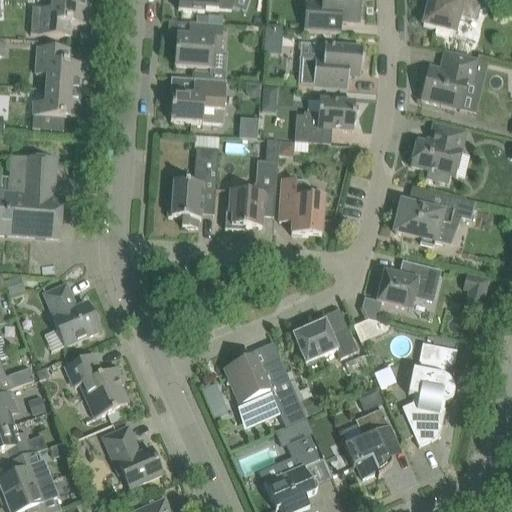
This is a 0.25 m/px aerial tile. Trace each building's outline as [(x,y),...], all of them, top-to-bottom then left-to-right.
[(86,0),(52,0),(52,11),(33,10),(31,37),(70,40),(71,26),(87,28),(88,13),(86,13),(86,0)] [(179,0),(179,13),(199,14),(205,15),(205,12),(219,13),(219,12),(231,12),(234,0),(179,0)] [(307,0),(307,11),(305,34),(320,35),(340,36),(341,23),(355,24),(359,25),(360,15),(360,10),(363,8),(363,0),(307,0)] [(423,28),(443,32),(455,35),(459,19),(478,23),(483,0),(454,0),(454,1),(448,0),(430,0),(427,12),(423,11),(420,23),(424,24),(423,28)] [(209,17),(208,27),(210,27),(222,28),(223,18),(209,17)] [(175,69),(194,70),(212,71),(213,55),(221,56),(223,28),(222,28),(210,27),(208,27),(190,25),(189,40),(177,39),(175,69)] [(298,89),(314,90),(348,93),(349,79),(361,80),(362,68),(364,65),(365,56),(363,54),(363,50),(325,47),(324,61),(300,59),(298,89)] [(47,78),(46,91),(80,94),(81,81),(84,81),(85,67),(69,65),(70,52),(38,50),(36,77),(47,78)] [(421,103),(441,108),(460,113),(466,87),(472,89),(479,62),(445,54),(440,74),(429,72),(426,86),(422,87),(420,96),(422,99),(421,103)] [(191,126),(203,127),(223,128),(226,84),(214,83),(194,82),(193,98),(173,97),(172,103),(170,103),(169,118),(171,118),(171,124),(191,126)] [(246,94),(251,100),(260,101),(261,87),(246,86),(246,94)] [(263,89),(263,101),(277,102),(278,90),(263,89)] [(80,94),(46,91),(45,105),(34,105),(32,132),(40,133),(41,119),(81,122),(82,107),(79,107),(80,94)] [(355,105),(335,104),(319,103),(319,116),(304,115),(304,119),(296,118),(295,145),(303,146),(323,147),(323,131),(353,133),(354,127),(355,125),(356,124),(357,122),(357,120),(357,118),(357,116),(357,115),(356,113),(355,112),(355,105)] [(242,119),(242,139),(260,140),(260,120),(242,119)] [(450,178),(456,180),(462,155),(461,154),(465,135),(434,128),(430,147),(417,144),(415,154),(412,156),(410,163),(412,166),(411,169),(428,173),(426,181),(449,186),(450,178)] [(267,143),(265,164),(257,164),(256,186),(246,194),(231,193),(229,212),(226,212),(225,232),(246,234),(246,229),(261,230),(264,197),(276,198),(277,178),(278,165),(277,165),(279,144),(267,143)] [(279,144),(279,157),(293,158),(294,144),(279,144)] [(219,153),(217,152),(197,151),(194,186),(171,184),(168,220),(182,221),(182,229),(198,231),(199,222),(201,222),(203,202),(203,196),(216,197),(219,153)] [(0,237),(60,241),(63,200),(54,200),(55,182),(56,163),(12,160),(10,195),(0,194),(0,237)] [(310,196),(311,191),(310,188),(308,186),(306,185),(305,184),(303,183),(282,182),(279,224),(292,225),(292,237),(309,238),(309,236),(322,237),(325,197),(310,196)] [(475,205),(437,196),(418,191),(414,208),(402,205),(395,235),(421,241),(420,246),(435,249),(436,245),(451,248),(462,221),(471,223),(475,205)] [(380,293),(378,305),(410,312),(414,298),(432,303),(439,273),(404,264),(403,265),(411,267),(408,281),(385,275),(384,279),(380,282),(378,289),(380,293)] [(464,310),(482,314),(489,282),(466,276),(463,293),(468,294),(464,310)] [(25,293),(20,278),(5,284),(10,298),(25,293)] [(67,288),(48,296),(44,297),(54,320),(53,321),(66,349),(100,335),(87,306),(77,311),(67,288)] [(368,320),(353,327),(360,343),(388,331),(390,325),(368,320)] [(358,354),(356,351),(348,332),(332,340),(325,324),(293,338),(301,356),(306,367),(337,353),(340,362),(358,354)] [(413,406),(402,411),(419,450),(433,444),(435,442),(437,440),(439,438),(440,437),(441,435),(441,433),(445,412),(440,411),(442,403),(445,404),(447,404),(448,404),(450,403),(452,402),(453,400),(454,398),(454,396),(454,393),(454,392),(454,390),(453,388),(453,387),(452,386),(451,384),(449,382),(447,380),(444,378),(446,370),(447,371),(448,370),(449,370),(450,370),(452,369),(453,368),(454,367),(455,366),(455,364),(457,354),(434,349),(423,347),(419,365),(421,365),(419,373),(413,372),(408,397),(414,398),(413,406)] [(93,357),(75,365),(66,369),(75,390),(85,386),(98,417),(95,418),(96,421),(128,408),(121,394),(125,392),(116,371),(102,377),(93,357)] [(366,357),(360,359),(365,370),(370,367),(366,357)] [(306,420),(299,404),(287,376),(273,382),(272,379),(265,382),(255,359),(241,365),(236,363),(234,368),(224,372),(229,382),(227,387),(232,389),(240,407),(261,398),(265,408),(281,400),(283,405),(292,428),(307,422),(306,420)] [(37,374),(40,383),(50,379),(46,370),(37,374)] [(1,381),(6,394),(34,384),(30,371),(1,381)] [(223,406),(215,386),(203,391),(200,392),(209,412),(211,411),(223,406)] [(364,414),(384,405),(378,392),(358,401),(364,414)] [(0,432),(14,428),(11,418),(19,415),(11,393),(2,397),(0,397),(0,432)] [(316,397),(299,404),(306,420),(322,413),(316,397)] [(28,404),(33,419),(46,414),(41,400),(28,404)] [(382,411),(368,417),(355,423),(362,441),(344,448),(346,451),(354,470),(357,468),(363,482),(377,476),(379,478),(378,479),(378,480),(381,478),(384,476),(386,474),(389,471),(391,469),(393,466),(391,464),(384,450),(397,444),(389,426),(382,411)] [(292,428),(277,435),(283,450),(287,448),(305,440),(310,439),(313,437),(307,422),(292,428)] [(0,456),(1,456),(5,465),(33,456),(26,435),(18,438),(14,428),(0,432),(0,456)] [(159,466),(157,465),(151,452),(140,457),(129,430),(110,438),(104,441),(119,477),(123,476),(130,492),(144,486),(163,477),(161,474),(162,471),(159,466)] [(287,448),(292,460),(297,472),(264,486),(275,511),(278,511),(280,511),(304,511),(310,510),(306,500),(314,496),(315,496),(316,495),(317,494),(317,493),(318,492),(318,491),(317,489),(317,488),(316,487),(314,486),(313,486),(312,486),(310,486),(303,470),(320,463),(310,439),(305,440),(287,448)] [(62,446),(51,450),(53,456),(61,459),(66,457),(62,446)] [(0,482),(0,489),(4,500),(51,484),(44,465),(42,465),(38,454),(33,456),(5,465),(10,478),(0,482)] [(51,484),(4,500),(8,511),(60,511),(56,502),(58,501),(51,484)] [(168,511),(165,503),(143,511),(168,511)]
